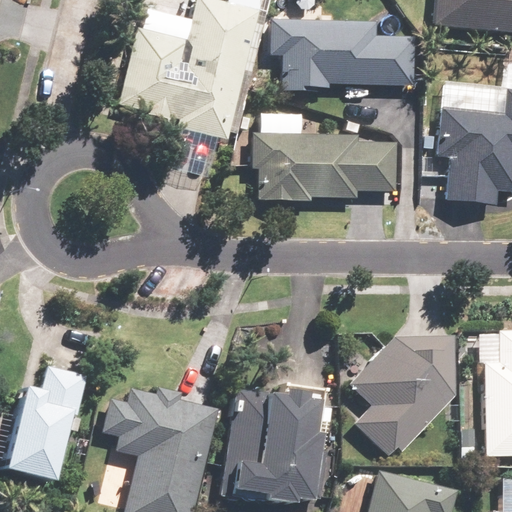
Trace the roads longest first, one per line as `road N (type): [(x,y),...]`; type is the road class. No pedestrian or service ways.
road 1 (residential): [(511,256),(228,254),(159,236)]
road 2 (residential): [(159,236),(125,255),(61,260),(37,234),(29,196),(33,176),(67,154)]
road 3 (residential): [(67,154),(53,108),(80,0)]
road 4 (residential): [(67,154),(103,155),(136,188),(159,236)]
